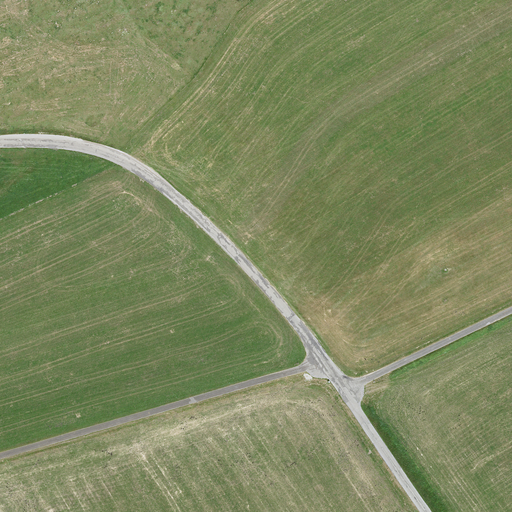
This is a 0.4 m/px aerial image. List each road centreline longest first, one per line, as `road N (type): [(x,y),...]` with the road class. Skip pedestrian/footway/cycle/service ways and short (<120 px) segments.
road 1 (tertiary): [(0,142),(104,152),(134,164),(179,200),(291,315),(425,511)]
road 2 (track): [(511,309),(344,389)]
